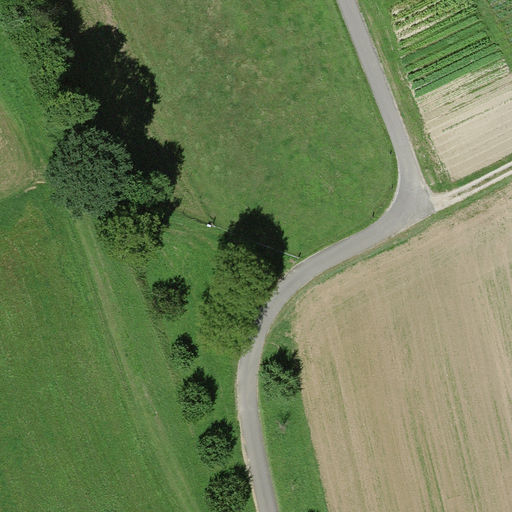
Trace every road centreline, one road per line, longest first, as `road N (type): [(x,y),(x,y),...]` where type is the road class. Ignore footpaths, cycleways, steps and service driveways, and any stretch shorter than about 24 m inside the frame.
road 1 (track): [(418,202),(293,280),(269,307),(246,373),(272,511)]
road 2 (unclassified): [(343,0),(418,202)]
